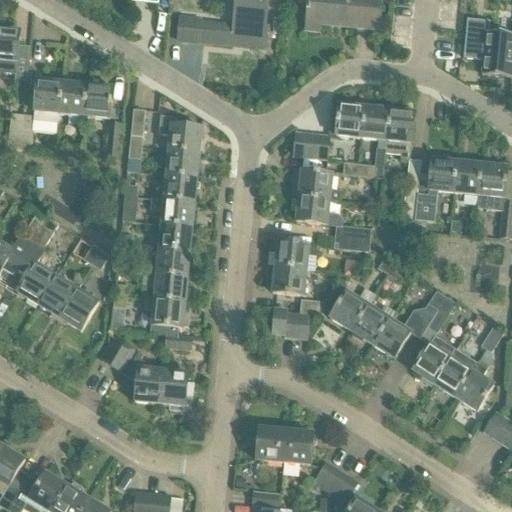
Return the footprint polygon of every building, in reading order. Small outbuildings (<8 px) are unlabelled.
[(269,0),(236,0),(234,28),(201,25),(201,23),(181,21),(179,43),(199,45),(264,51),(269,0)] [(308,0),(306,27),(308,27),(308,34),(316,34),(319,27),(378,33),(381,0),(308,0)] [(468,22),(464,61),(484,63),(482,78),(511,80),(511,76),(511,71),(511,36),(489,34),(490,24),(468,22)] [(0,75),(17,77),(18,65),(21,33),(0,31),(0,75)] [(61,117),(64,86),(38,83),(35,119),(24,118),(21,153),(32,154),(35,124),(60,126),(61,117)] [(64,86),(61,117),(86,120),(89,88),(64,86)] [(89,88),(86,120),(111,122),(114,91),(89,88)] [(339,109),(336,140),(361,142),(364,111),(339,109)] [(364,111),(361,142),(379,144),(378,151),(385,152),(386,145),(389,113),(364,111)] [(135,113),(131,150),(143,151),(144,144),(144,140),(147,114),(135,113)] [(414,116),(389,113),(386,145),(385,152),(385,156),(401,158),(400,163),(410,164),(414,116)] [(21,153),(24,118),(13,117),(9,152),(21,153)] [(171,139),(169,153),(201,157),(203,132),(175,129),(176,121),(162,120),(160,138),(171,139)] [(122,128),(110,127),(107,162),(118,163),(122,128)] [(297,136),(295,161),(306,162),(308,137),(297,136)] [(317,163),(319,138),(308,137),(306,162),(317,163)] [(319,138),(317,163),(328,164),(330,140),(319,138)] [(83,148),(71,146),(69,158),(82,159),(83,148)] [(143,151),(131,150),(129,162),(142,163),(142,162),(144,163),(144,159),(142,159),(143,151)] [(198,182),(201,157),(169,153),(167,178),(198,182)] [(432,162),(429,194),(428,199),(418,198),(414,232),(426,234),(426,225),(435,226),(438,195),(454,197),(458,165),(432,162)] [(458,165),(454,197),(480,199),(483,167),(458,165)] [(346,167),(345,179),(367,181),(368,169),(359,168),(346,167)] [(501,241),(511,241),(511,206),(504,206),(508,170),(483,167),(480,199),(478,212),(503,215),(501,241)] [(378,182),(379,170),(368,169),(367,181),(378,182)] [(334,178),(302,174),(296,174),(294,190),(300,191),(299,200),(331,203),(343,204),(344,195),(332,194),(334,178)] [(167,178),(164,203),(196,206),(198,182),(167,178)] [(127,188),(125,199),(138,200),(138,193),(139,190),(127,188)] [(407,197),(403,231),(414,232),(418,198),(407,197)] [(125,199),(124,211),(137,213),(138,200),(125,199)] [(297,225),(328,228),(328,231),(337,232),(336,240),(371,244),(372,233),(342,230),(343,223),(339,218),(329,217),(331,203),(299,200),(297,225)] [(163,214),(162,228),(194,232),(196,206),(164,203),(152,202),(151,213),(163,214)] [(38,215),(22,241),(21,240),(13,253),(0,245),(0,278),(1,277),(11,284),(48,221),(38,215)] [(59,228),(48,221),(11,284),(21,290),(17,296),(39,309),(57,280),(37,268),(45,255),(43,254),(59,228)] [(452,224),(451,236),(460,237),(461,225),(452,224)] [(162,228),(159,253),(191,257),(194,232),(162,228)] [(122,238),(120,250),(133,251),(133,243),(134,239),(122,238)] [(370,252),(371,244),(336,240),(335,252),(370,255),(370,252)] [(318,249),(310,249),(278,245),(276,271),(308,274),(309,259),(317,259),(318,249)] [(102,254),(93,248),(84,263),(93,269),(102,254)] [(120,250),(119,261),(132,262),(133,251),(120,250)] [(159,253),(157,278),(189,281),(191,257),(159,253)] [(110,259),(102,254),(93,269),(101,274),(110,259)] [(395,268),(386,262),(379,272),(388,278),(395,268)] [(405,274),(395,268),(388,278),(398,285),(405,274)] [(308,274),(276,271),(273,296),(305,299),(308,274)] [(144,288),(156,289),(154,303),(186,307),(189,281),(157,278),(145,277),(144,288)] [(60,322),(78,293),(57,280),(39,309),(60,322)] [(116,288),(115,299),(127,301),(129,289),(116,288)] [(352,335),(369,308),(376,298),(365,291),(359,301),(348,294),(331,321),(352,335)] [(82,335),(100,306),(78,293),(60,322),(82,335)] [(405,330),(391,322),(374,348),(395,362),(411,337),(421,343),(428,331),(447,301),(438,295),(426,312),(415,314),(405,330)] [(127,301),(115,299),(114,311),(126,312),(126,311),(129,312),(130,308),(127,308),(127,301)] [(428,331),(421,343),(430,348),(436,340),(457,308),(447,301),(428,331)] [(152,328),(151,337),(167,338),(179,339),(180,331),(184,332),(184,330),(189,330),(191,315),(185,315),(186,307),(154,303),(146,303),(145,314),(153,314),(152,328)] [(302,304),(301,318),(310,319),(310,316),(324,317),(325,306),(302,304)] [(385,308),(381,315),(369,308),(352,335),(374,348),(391,322),(395,315),(385,308)] [(276,313),(273,337),(285,338),(287,316),(287,314),(276,313)] [(285,338),(285,341),(296,342),(298,318),(287,316),(285,338)] [(308,343),(310,319),(301,318),(298,318),(296,342),(308,343)] [(504,337),(494,331),(488,340),(498,347),(504,337)] [(192,340),(179,339),(167,338),(166,351),(191,353),(192,340)] [(414,374),(435,387),(452,361),(457,353),(436,340),(430,348),(414,374)] [(492,356),(498,347),(488,340),(482,350),(487,353),(492,356)] [(115,342),(109,351),(102,363),(112,370),(125,348),(115,342)] [(125,348),(112,370),(122,376),(135,355),(125,348)] [(479,367),(457,353),(452,361),(435,387),(457,401),(474,374),(479,367)] [(487,353),(480,364),(488,369),(492,364),(491,363),(494,358),(492,356),(487,353)] [(133,383),(137,383),(135,406),(160,408),(164,373),(153,372),(154,371),(138,361),(141,358),(135,355),(122,376),(133,383)] [(480,364),(479,367),(474,374),(457,401),(478,414),(495,388),(483,380),(489,370),(488,369),(480,364)] [(188,386),(189,376),(164,373),(160,408),(170,409),(170,413),(192,415),(195,387),(188,386)] [(507,423),(497,417),(485,436),(494,442),(507,423)] [(511,426),(507,423),(494,442),(504,448),(511,435),(511,426)] [(259,441),(257,463),(283,466),(286,435),(260,432),(259,441)] [(311,468),(313,441),(314,437),(286,435),(283,466),(311,468)] [(0,496),(4,499),(0,504),(0,508),(6,511),(9,511),(21,493),(11,487),(26,462),(4,449),(0,455),(0,496)] [(338,473),(327,466),(315,486),(325,492),(338,473)] [(338,473),(325,492),(335,499),(348,479),(338,473)] [(9,511),(54,511),(68,488),(47,475),(40,486),(29,480),(21,493),(9,511)] [(348,479),(335,499),(345,506),(358,486),(348,479)] [(236,481),(235,490),(245,491),(246,482),(236,481)] [(84,511),(90,502),(80,496),(82,490),(74,486),(70,489),(68,488),(54,511),(84,511)] [(137,495),(134,511),(146,511),(148,497),(137,495)] [(280,498),(253,495),(252,508),(261,509),(278,511),(280,498)] [(148,497),(146,511),(158,511),(160,498),(148,497)] [(170,511),(172,499),(160,498),(158,511),(170,511)] [(321,500),(319,511),(331,511),(333,502),(321,500)] [(374,511),(357,501),(350,511),(374,511)] [(107,511),(90,502),(84,511),(107,511)]
